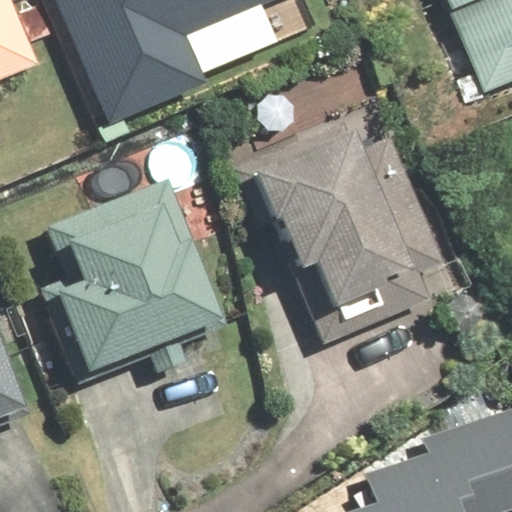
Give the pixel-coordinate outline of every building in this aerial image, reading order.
[(0,0),(0,91),(45,73),(15,0),(0,0)] [(59,0),(114,129),(212,88),(192,39),(285,0),(59,0)] [(511,0),(449,0),(486,95),(511,85),(511,0)] [(349,116),(226,162),(268,272),(283,267),(313,344),(443,295),(384,141),(362,150),(349,116)] [(43,292),(76,384),(230,329),(177,182),(49,227),(69,283),(43,292)] [(0,423),(32,412),(0,322),(0,423)] [(489,511),(488,506),(511,498),(511,422),(434,446),(438,460),(363,483),(372,510),(365,511),(489,511)]
